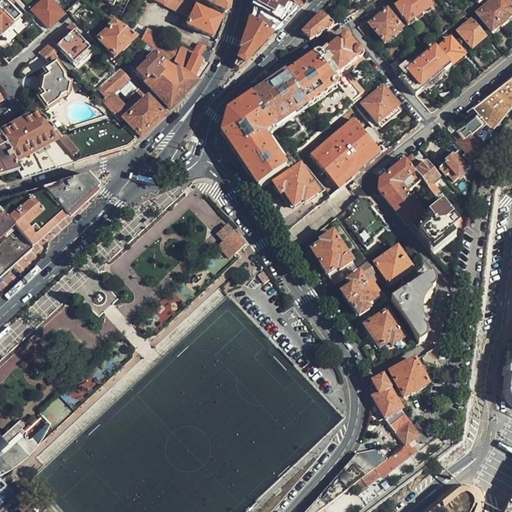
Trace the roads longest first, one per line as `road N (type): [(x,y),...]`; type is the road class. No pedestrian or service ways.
road 1 (unclassified): [(200,161),(235,192),(353,375)]
road 2 (residential): [(443,291),(365,180),(428,123)]
road 3 (unclassified): [(511,251),(489,423),(471,462)]
road 4 (secondary): [(0,309),(136,174)]
road 5 (secondary): [(160,146),(212,78),(240,0)]
road 6 (unclassified): [(353,375),(353,436),(293,511)]
road 7 (residential): [(136,174),(99,165),(0,194)]
road 8 (residential): [(353,375),(433,339),(443,291)]
road 9 (residential): [(347,25),(428,123)]
